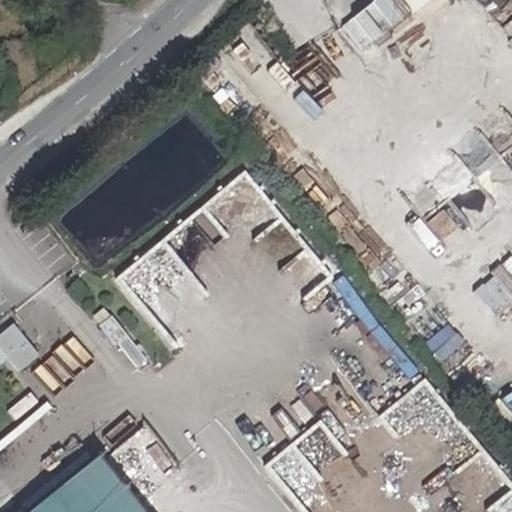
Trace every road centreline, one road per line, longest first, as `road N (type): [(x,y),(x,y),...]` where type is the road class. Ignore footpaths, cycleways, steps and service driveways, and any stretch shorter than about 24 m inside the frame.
road 1 (tertiary): [(187,0),(0,168)]
road 2 (unknown): [(511,113),(387,73),(309,0)]
road 3 (unknown): [(256,511),(193,443),(189,416),(212,376),(259,325)]
